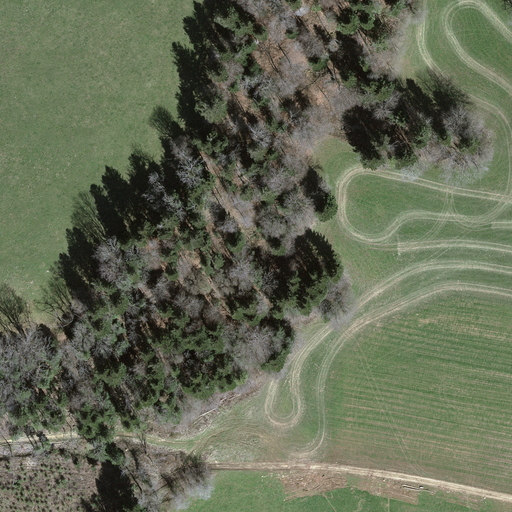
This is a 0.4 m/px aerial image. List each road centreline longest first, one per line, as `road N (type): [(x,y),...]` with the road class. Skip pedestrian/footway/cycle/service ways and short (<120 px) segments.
road 1 (track): [(177,474),(335,467),(511,497)]
road 2 (track): [(0,417),(91,407),(145,419),(177,474)]
